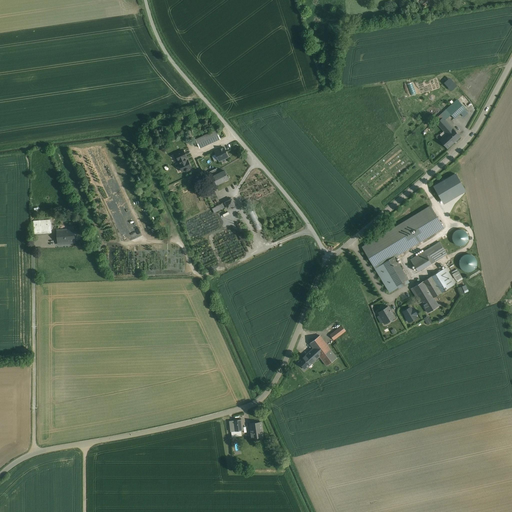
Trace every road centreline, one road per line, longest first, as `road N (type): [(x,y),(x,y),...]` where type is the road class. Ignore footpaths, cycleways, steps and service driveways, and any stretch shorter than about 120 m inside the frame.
road 1 (unclassified): [(0,475),(33,452),(255,403),(280,371),(328,259)]
road 2 (residential): [(328,259),(297,206),(172,60),(146,0)]
road 3 (unclassified): [(328,259),(462,145),(511,61)]
road 4 (track): [(312,231),(203,275),(179,242),(96,245)]
road 5 (track): [(423,181),(445,223),(405,255),(414,281)]
